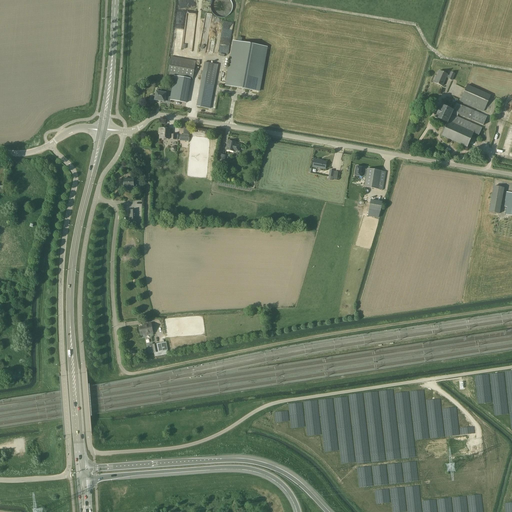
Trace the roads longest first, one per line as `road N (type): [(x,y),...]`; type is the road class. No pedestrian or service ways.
road 1 (unclassified): [(511,367),(285,400),(198,442),(92,452),(79,322),(84,248),(101,177),(125,131)]
road 2 (unclassified): [(48,145),(75,176),(60,285),(69,466),(59,477),(0,480)]
road 3 (track): [(511,306),(132,373),(120,365)]
road 4 (unclassified): [(511,175),(162,114),(125,131)]
road 5 (secondary): [(82,468),(70,287),(102,129)]
road 6 (unknown): [(261,0),(407,26),(442,58),(511,72)]
road 7 (motorway): [(327,511),(288,475),(246,460),(82,468)]
road 8 (motorway): [(83,479),(251,469),(282,484),(298,511)]
road 9 (secondary): [(102,129),(114,0)]
road 10 (unknown): [(192,120),(198,0)]
